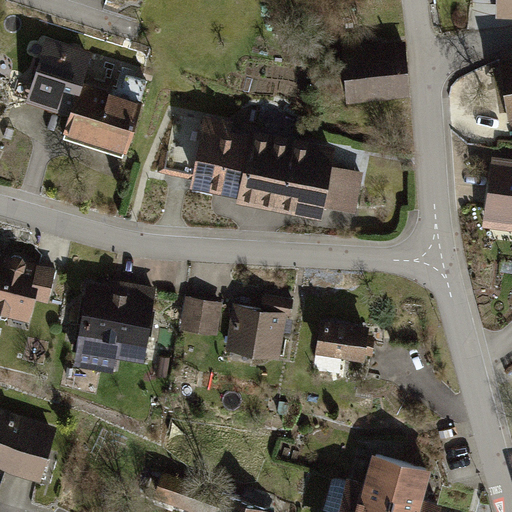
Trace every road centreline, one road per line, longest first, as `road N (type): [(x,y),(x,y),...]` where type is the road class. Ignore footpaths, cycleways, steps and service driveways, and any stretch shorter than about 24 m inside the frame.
road 1 (residential): [(0,206),(162,247),(443,261)]
road 2 (residential): [(507,511),(443,261)]
road 3 (residential): [(443,261),(428,55)]
